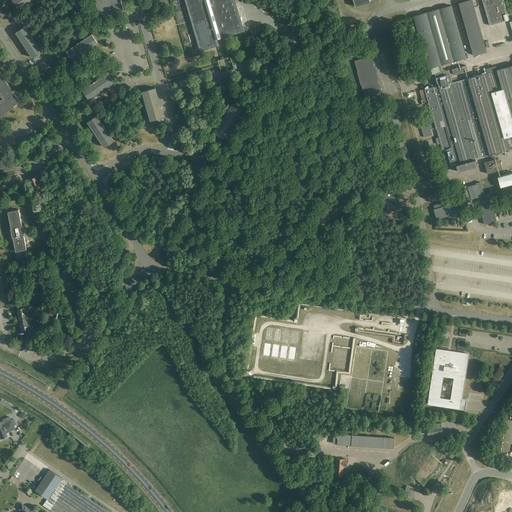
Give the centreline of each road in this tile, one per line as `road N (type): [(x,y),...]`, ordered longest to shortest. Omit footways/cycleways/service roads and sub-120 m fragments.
road 1 (unclassified): [(0,32),(150,267),(511,322)]
road 2 (primary): [(166,511),(109,447),(0,374)]
